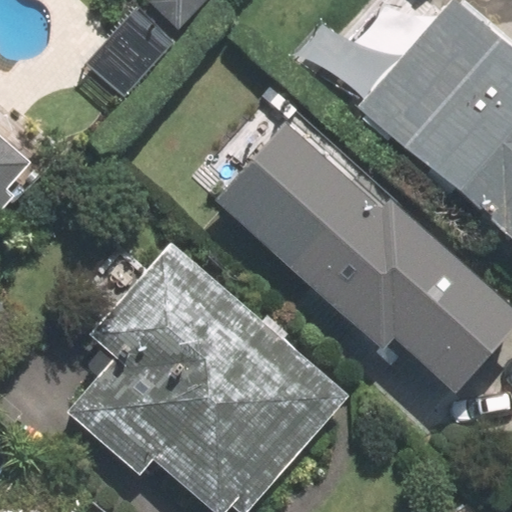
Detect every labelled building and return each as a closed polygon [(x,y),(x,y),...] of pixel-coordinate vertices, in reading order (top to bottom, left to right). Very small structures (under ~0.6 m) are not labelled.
[(511,58),(503,68),(443,16),(348,125),(510,265),(511,261),(511,58)] [(272,142),(204,215),(371,368),(379,358),(440,414),(511,337),(377,215),(365,228),(272,142)] [(0,199),(24,172),(0,151),(0,199)] [(247,511),(337,412),(160,257),(79,349),(103,369),(56,422),(131,487),(142,474),(185,511),(247,511)] [(0,378),(29,344),(0,319),(0,378)] [(62,511),(26,480),(0,509),(0,511),(62,511)]
